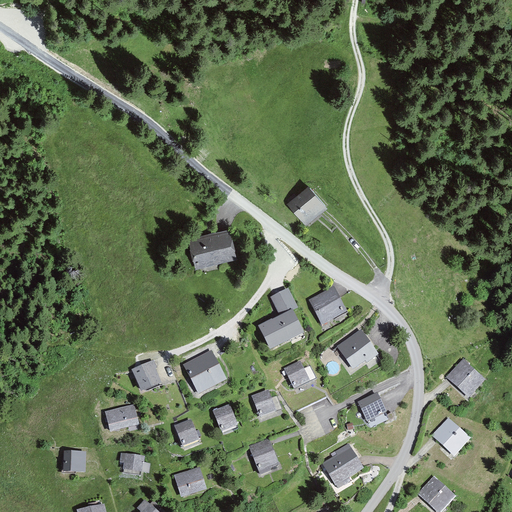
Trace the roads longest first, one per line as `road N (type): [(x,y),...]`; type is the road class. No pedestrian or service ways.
road 1 (unclassified): [(366,511),(403,457),(415,420),(418,370),(406,329),(137,114),(0,29)]
road 2 (track): [(383,287),(390,254),(345,146),(362,77),(355,0)]
